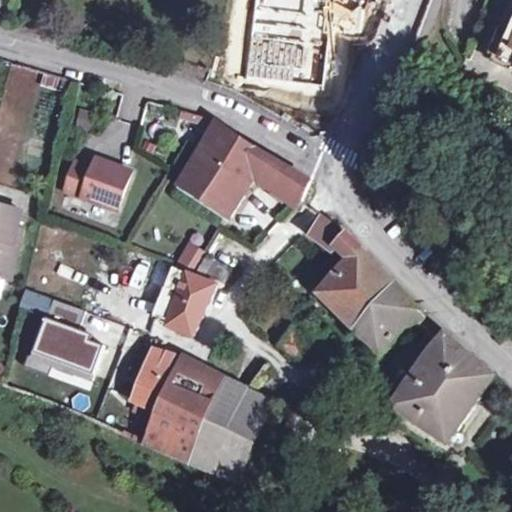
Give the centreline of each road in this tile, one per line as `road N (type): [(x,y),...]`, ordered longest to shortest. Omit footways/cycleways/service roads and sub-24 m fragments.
road 1 (unclassified): [(0,42),(222,105),(344,180)]
road 2 (unclassified): [(344,180),(401,252),(511,361)]
road 3 (unclassified): [(406,0),(344,180)]
